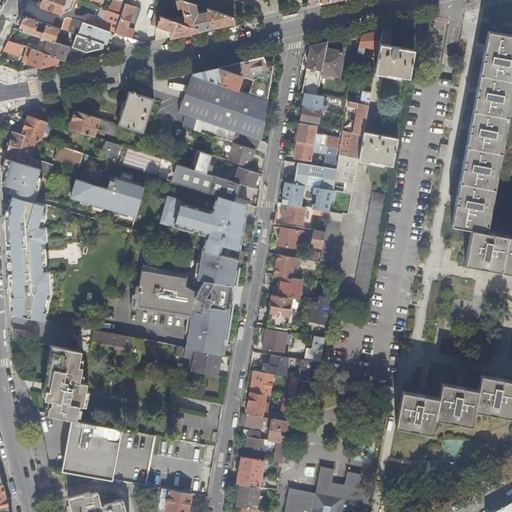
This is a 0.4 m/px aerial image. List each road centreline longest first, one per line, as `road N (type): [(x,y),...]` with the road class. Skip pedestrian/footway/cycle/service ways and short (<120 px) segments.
road 1 (residential): [(222,511),(294,32)]
road 2 (residential): [(445,0),(375,379)]
road 3 (tertiary): [(0,95),(294,32)]
road 4 (tertiary): [(0,383),(32,511)]
road 5 (tertiary): [(294,32),(421,0)]
